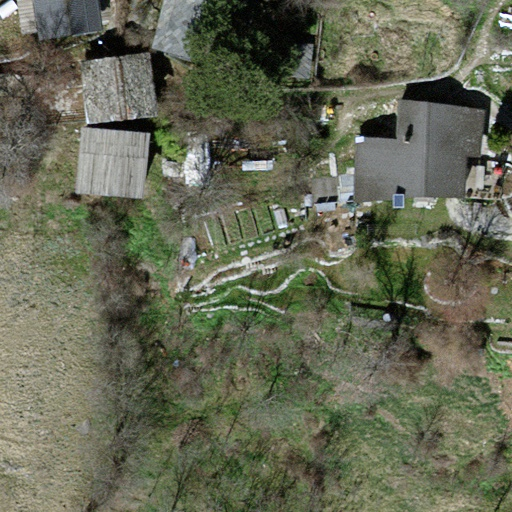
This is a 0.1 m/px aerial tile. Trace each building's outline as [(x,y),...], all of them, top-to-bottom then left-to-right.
[(89,0),(40,0),(45,31),(94,23),(89,0)] [(248,0),(164,0),(151,48),(230,69),(248,0)] [(150,52),(79,60),(87,125),(158,116),(150,52)] [(401,147),(362,143),(358,197),(460,193),(462,151),(475,152),(478,114),(403,104),(401,147)] [(143,140),(84,135),(80,188),(138,193),(143,140)]
